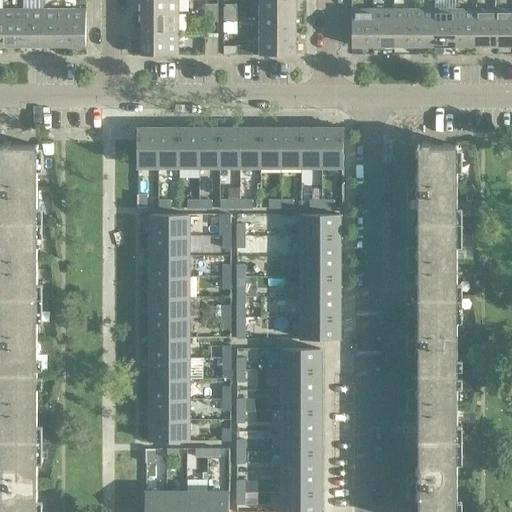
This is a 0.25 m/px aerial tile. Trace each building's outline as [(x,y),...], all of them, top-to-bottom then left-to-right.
[(141,0),(142,11),(178,11),(177,0),(141,0)] [(259,0),(260,11),(296,11),(295,0),(259,0)] [(205,3),(205,12),(218,12),(218,3),(205,3)] [(224,3),(224,12),(237,12),(237,3),(224,3)] [(3,9),(3,45),(23,45),(23,9),(3,9)] [(23,9),(23,45),(43,45),(43,9),(23,9)] [(43,9),(43,45),(64,45),(64,9),(43,9)] [(64,9),(64,45),(86,45),(86,9),(64,9)] [(373,9),(352,9),(352,45),(373,45),(373,9)] [(373,9),(373,45),(393,45),(393,9),(373,9)] [(393,9),(393,45),(414,45),(414,9),(393,9)] [(414,9),(414,45),(435,45),(435,9),(414,9)] [(435,9),(435,45),(455,45),(455,9),(435,9)] [(455,9),(455,45),(476,45),(476,9),(455,9)] [(476,9),(476,45),(497,45),(497,9),(476,9)] [(511,9),(497,9),(497,45),(511,45),(511,9)] [(142,11),(142,32),(178,32),(178,11),(142,11)] [(260,11),(260,32),(296,32),(296,11),(260,11)] [(218,12),(205,12),(205,21),(218,21),(218,12)] [(224,12),(224,21),(237,21),(237,12),(224,12)] [(142,32),(142,54),(178,54),(178,32),(142,32)] [(260,32),(260,54),(296,54),(296,32),(260,32)] [(205,37),(205,54),(218,54),(218,37),(205,37)] [(237,45),(224,45),(224,54),(236,54),(237,45)] [(158,166),(158,128),(137,128),(137,166),(158,166)] [(179,166),(179,128),(158,128),(158,166),(179,166)] [(199,166),(199,128),(179,128),(179,166),(199,166)] [(219,166),(219,128),(199,128),(199,166),(219,166)] [(240,166),(240,128),(219,128),(219,166),(240,166)] [(260,166),(260,128),(240,128),(240,166),(260,166)] [(281,166),(281,128),(260,128),(260,166),(281,166)] [(301,166),(301,128),(281,128),(281,166),(301,166)] [(321,166),(321,128),(301,128),(301,166),(321,166)] [(343,166),(343,128),(321,128),(321,166),(343,166)] [(37,208),(37,170),(37,149),(37,145),(10,145),(10,143),(2,143),(2,145),(0,145),(0,220),(37,221),(37,208)] [(406,206),(406,207),(418,207),(418,221),(457,221),(457,208),(457,185),(457,183),(457,170),(457,149),(457,147),(457,145),(456,145),(430,145),(430,143),(422,143),(422,145),(418,145),(418,147),(418,158),(418,160),(418,171),(418,172),(418,182),(407,182),(406,206)] [(147,206),(147,194),(138,194),(138,206),(147,206)] [(170,208),(170,200),(158,200),(158,208),(170,208)] [(199,208),(199,200),(187,200),(187,208),(199,208)] [(211,208),(211,200),(199,200),(199,208),(211,208)] [(240,208),(240,200),(228,200),(228,208),(240,208)] [(252,208),(252,200),(240,200),(240,208),(252,208)] [(281,208),(281,200),(269,200),(269,208),(281,208)] [(293,208),(293,200),(281,200),(281,208),(293,208)] [(321,208),(321,200),(309,200),(309,208),(321,208)] [(333,208),(333,200),(321,200),(321,208),(333,208)] [(188,235),(188,214),(150,214),(150,235),(188,235)] [(339,235),(339,214),(301,214),(301,235),(339,235)] [(37,283),(37,245),(37,221),(0,220),(0,296),(37,297),(37,283)] [(418,246),(406,246),(406,248),(406,272),(418,272),(418,281),(418,283),(418,297),(457,297),(457,295),(457,284),(457,260),(457,258),(457,245),(457,223),(457,221),(418,221),(418,231),(418,232),(418,246)] [(231,235),(231,223),(222,223),(222,235),(231,235)] [(245,223),(237,223),(237,235),(245,235),(245,223)] [(188,256),(188,235),(150,235),(150,256),(188,256)] [(231,247),(231,235),(222,235),(222,247),(231,247)] [(245,247),(245,235),(237,235),(237,247),(245,247)] [(339,256),(339,235),(301,235),(301,256),(339,256)] [(188,276),(188,256),(150,256),(150,276),(188,276)] [(339,276),(339,256),(301,256),(301,276),(339,276)] [(230,276),(230,264),(222,264),(222,276),(230,276)] [(245,264),(237,264),(237,276),(245,276),(245,264)] [(188,296),(188,276),(150,276),(150,296),(188,296)] [(231,288),(230,276),(222,276),(222,288),(231,288)] [(245,288),(245,276),(237,276),(237,288),(245,288)] [(339,296),(339,276),(301,276),(301,296),(339,296)] [(37,359),(37,321),(37,297),(0,296),(0,372),(37,372),(37,369),(37,359)] [(188,317),(188,296),(150,296),(150,317),(188,317)] [(339,317),(339,296),(301,296),(301,317),(339,317)] [(406,357),(406,358),(418,358),(418,372),(418,373),(457,373),(457,371),(457,369),(457,368),(457,359),(457,334),(457,332),(457,321),(457,298),(457,297),(418,297),(418,306),(418,308),(418,322),(418,323),(418,333),(406,333),(406,357)] [(231,317),(231,305),(222,305),(222,317),(231,317)] [(245,305),(237,305),(237,317),(245,317),(245,305)] [(188,337),(188,317),(150,317),(150,337),(188,337)] [(231,329),(231,317),(222,317),(222,329),(231,329)] [(245,329),(245,317),(237,317),(237,329),(245,329)] [(339,317),(301,317),(301,338),(320,338),(339,338),(339,317)] [(188,358),(188,337),(150,337),(150,358),(188,358)] [(231,358),(231,346),(222,346),(222,358),(231,358)] [(320,370),(320,348),(281,348),(281,370),(320,370)] [(188,378),(188,358),(150,358),(150,378),(188,378)] [(231,370),(231,358),(222,358),(222,370),(231,370)] [(245,370),(245,358),(236,358),(236,370),(245,370)] [(245,382),(245,370),(236,370),(236,382),(245,382)] [(320,390),(320,370),(281,370),(281,390),(320,390)] [(37,425),(37,387),(37,377),(37,372),(0,372),(0,448),(37,448),(37,425)] [(418,388),(406,388),(406,389),(407,413),(418,413),(418,423),(418,424),(418,448),(418,449),(457,449),(457,447),(457,444),(457,425),(457,409),(457,406),(457,387),(457,377),(457,373),(418,373),(418,374),(418,388)] [(188,398),(188,378),(150,378),(150,398),(188,398)] [(231,398),(231,386),(222,386),(222,399),(231,398)] [(320,410),(320,390),(281,390),(282,410),(320,410)] [(188,419),(188,398),(150,398),(150,419),(188,419)] [(231,411),(231,398),(222,399),(222,411),(231,411)] [(245,398),(237,398),(237,410),(245,410),(245,398)] [(245,422),(245,410),(237,410),(237,422),(245,422)] [(320,431),(320,410),(282,410),(281,431),(320,431)] [(188,440),(188,419),(150,419),(150,440),(188,440)] [(231,440),(231,428),(222,428),(222,440),(231,440)] [(320,451),(320,431),(281,431),(281,451),(320,451)] [(245,439),(236,439),(236,451),(245,451),(245,439)] [(37,511),(37,500),(37,462),(37,448),(0,448),(0,511),(37,511)] [(179,457),(179,448),(167,448),(166,456),(179,457)] [(207,456),(207,448),(195,448),(195,456),(207,456)] [(219,456),(219,448),(207,448),(207,456),(219,456)] [(457,511),(457,449),(418,449),(418,472),(406,472),(406,499),(418,499),(418,511),(457,511)] [(155,462),(155,450),(147,450),(147,462),(155,462)] [(245,463),(245,451),(236,451),(237,463),(245,463)] [(320,472),(320,451),(281,451),(281,472),(320,472)] [(320,492),(320,472),(281,472),(281,492),(320,492)] [(245,480),(236,480),(237,492),(245,492),(245,480)] [(166,511),(166,491),(145,491),(144,511),(166,511)] [(186,511),(187,491),(166,491),(166,511),(186,511)] [(207,511),(207,491),(187,491),(186,511),(207,511)] [(207,511),(228,511),(229,491),(207,491),(207,511)] [(245,504),(245,492),(237,492),(237,504),(245,504)] [(320,511),(320,492),(281,492),(281,511),(320,511)]
